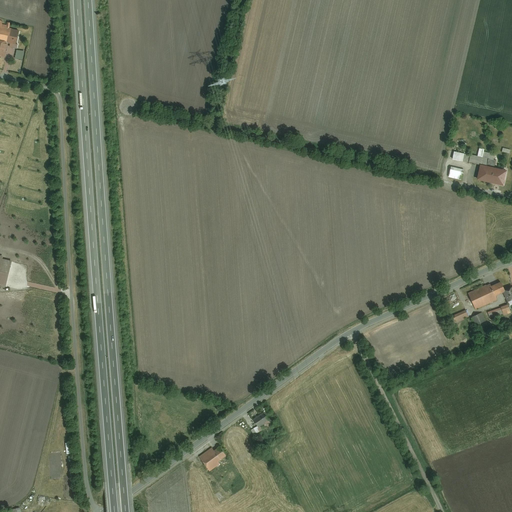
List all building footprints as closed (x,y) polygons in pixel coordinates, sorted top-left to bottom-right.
[(2,21),(0,20),(0,57),(4,59),(6,44),(9,45),(9,49),(17,51),(18,45),(16,45),(19,31),(9,29),(10,24),(7,23),(6,26),(2,25),(2,21)] [(466,155),(456,153),(455,160),(465,162),(466,155)] [(510,172),(484,166),(481,181),(507,186),(510,172)] [(464,181),(467,171),(454,168),(451,178),(464,181)] [(0,255),(0,285),(5,287),(12,261),(2,259),(3,256),(0,255)] [(490,284),(467,294),(474,310),(497,300),(495,296),(503,293),(506,292),(505,291),(501,283),(491,287),(490,284)] [(503,293),(507,303),(511,300),(511,287),(505,291),(506,292),(503,293)] [(503,308),(490,312),(492,319),(504,314),(505,315),(511,312),(511,311),(510,305),(502,307),(503,308)] [(471,317),(468,310),(455,315),(458,322),(471,317)] [(482,313),(473,318),(477,326),(487,321),(482,313)] [(254,420),(259,428),(269,421),(264,413),(254,420)] [(212,447),(199,457),(210,471),(220,464),(219,462),(227,456),(221,447),(215,451),(212,447)]
